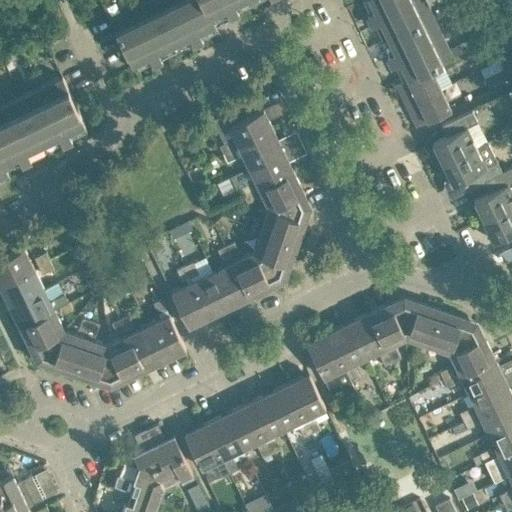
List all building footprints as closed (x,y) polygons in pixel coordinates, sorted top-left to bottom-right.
[(230,16),(229,13),(222,0),(146,0),(109,18),(131,64),(147,56),(151,64),(161,59),(158,51),(189,36),(193,44),(202,39),(198,31),(230,16)] [(222,0),(229,13),(238,8),(235,1),(236,0),(222,0)] [(433,14),(425,0),(369,0),(375,11),(368,15),(372,24),(379,21),(387,37),(433,14)] [(453,57),(433,14),(387,37),(394,53),(387,56),(392,66),(399,62),(406,77),(430,66),(431,67),(442,62),(453,57)] [(478,54),(483,64),(498,57),(493,46),(478,54)] [(406,77),(395,82),(405,103),(440,87),(452,81),(442,62),(431,67),(430,66),(406,77)] [(485,77),(490,87),(506,79),(501,69),(485,77)] [(67,128),(84,120),(61,73),(0,102),(0,154),(3,159),(17,152),(20,160),(30,155),(27,148),(58,133),(61,139),(71,135),(67,128)] [(450,108),(440,87),(405,103),(416,125),(450,108)] [(273,128),(268,118),(263,107),(259,109),(254,97),(213,118),(224,142),(219,144),(223,152),(234,147),(238,145),(273,128)] [(468,125),(478,121),(472,109),(442,123),(447,134),(433,141),(443,162),(477,145),(468,125)] [(248,165),(283,149),(273,128),(238,145),(248,165)] [(502,171),(502,170),(487,140),(477,145),(443,162),(453,182),(467,175),(472,187),(483,181),(483,180),(502,171)] [(238,155),(234,147),(223,152),(227,160),(238,155)] [(258,186),(293,169),(283,149),(248,165),(258,186)] [(0,154),(0,174),(8,171),(3,159),(0,154)] [(511,204),(511,165),(502,170),(502,171),(483,180),(483,181),(488,191),(474,198),(484,219),(511,204)] [(309,204),(293,169),(258,186),(268,206),(253,249),(270,284),(284,277),(309,204)] [(239,185),(243,193),(254,188),(250,180),(239,185)] [(258,196),(254,188),(243,193),(247,201),(258,196)] [(511,204),(484,219),(494,239),(508,232),(511,240),(511,204)] [(248,213),(241,230),(253,234),(259,217),(248,213)] [(188,219),(168,229),(172,239),(193,229),(188,219)] [(234,240),(226,244),(231,255),(239,251),(234,240)] [(0,282),(34,266),(24,244),(0,255),(0,282)] [(231,255),(226,244),(217,248),(222,259),(231,255)] [(270,284),(253,249),(233,259),(250,294),(270,284)] [(34,256),(38,264),(49,259),(45,250),(34,256)] [(53,267),(49,259),(38,264),(42,272),(53,267)] [(250,294),(233,259),(213,269),(230,304),(250,294)] [(192,260),(184,264),(190,275),(198,271),(192,260)] [(190,275),(184,264),(176,268),(181,279),(190,275)] [(44,286),(34,266),(0,282),(0,285),(9,304),(44,286)] [(230,304),(213,269),(192,279),(209,314),(230,304)] [(209,314),(192,279),(170,289),(187,324),(209,314)] [(44,286),(9,304),(19,324),(54,307),(44,286)] [(65,291),(54,296),(58,305),(69,299),(65,291)] [(403,293),(370,309),(387,344),(406,335),(448,350),(458,370),(493,354),(476,319),(403,293)] [(161,297),(153,301),(158,312),(166,308),(161,297)] [(69,299),(58,305),(62,313),(73,308),(69,299)] [(144,367),(127,332),(107,342),(64,327),(54,307),(19,324),(35,359),(109,384),(144,367)] [(387,344),(370,309),(349,320),(365,354),(387,344)] [(185,347),(168,312),(148,322),(164,357),(185,347)] [(128,313),(120,317),(125,328),(133,324),(128,313)] [(82,316),(78,327),(87,330),(91,319),(82,316)] [(125,328),(120,317),(111,321),(116,332),(125,328)] [(99,321),(91,319),(87,330),(95,333),(99,321)] [(365,354),(349,320),(327,330),(344,365),(365,354)] [(164,357),(148,322),(127,332),(144,367),(164,357)] [(352,380),(346,369),(344,365),(327,330),(306,340),(323,375),(328,384),(338,379),(343,389),(354,384),(352,380)] [(417,344),(412,355),(421,358),(425,347),(417,344)] [(395,345),(379,353),(384,364),(400,356),(395,345)] [(503,374),(498,363),(493,354),(458,370),(468,391),(503,374)] [(439,370),(443,378),(454,373),(450,364),(439,370)] [(354,365),(346,369),(352,380),(359,376),(354,365)] [(325,405),(308,371),(287,381),(304,415),(325,405)] [(458,381),(454,373),(443,378),(447,386),(458,381)] [(478,411),(511,395),(511,392),(503,374),(468,391),(478,411)] [(304,415),(287,381),(267,391),(283,425),(304,415)] [(283,425),(267,391),(246,401),(263,435),(283,425)] [(488,432),(511,420),(511,395),(478,411),(488,432)] [(263,435),(246,401),(226,411),(242,445),(263,435)] [(459,411),(463,419),(474,414),(470,406),(459,411)] [(354,410),(343,416),(347,424),(359,419),(354,410)] [(242,445),(226,411),(205,421),(222,455),(242,445)] [(478,422),(474,414),(463,419),(451,425),(455,434),(468,427),(468,426),(478,422)] [(314,416),(306,420),(311,431),(319,427),(314,416)] [(311,431),(306,420),(298,424),(303,434),(311,431)] [(511,445),(511,420),(488,432),(498,452),(511,445)] [(222,455),(205,421),(184,431),(201,465),(222,455)] [(164,436),(157,422),(146,427),(162,463),(153,467),(163,488),(193,473),(173,432),(164,436)] [(162,463),(146,427),(134,433),(141,448),(132,452),(138,463),(132,479),(117,474),(114,484),(135,492),(157,500),(162,488),(163,488),(153,467),(162,463)] [(273,436),(265,440),(270,450),(278,447),(273,436)] [(270,450),(265,440),(257,444),(262,454),(270,450)] [(494,455),(487,458),(497,479),(508,473),(511,471),(511,445),(498,452),(494,455)] [(483,460),(494,455),(490,447),(479,452),(483,460)] [(232,456),(224,460),(229,470),(238,466),(232,456)] [(229,470),(224,460),(216,464),(221,474),(229,470)] [(329,468),(317,474),(322,485),(334,479),(329,468)] [(0,497),(2,502),(37,486),(31,474),(17,480),(13,471),(1,477),(0,476),(0,497)] [(307,473),(286,483),(293,498),(314,489),(307,473)] [(459,473),(450,477),(453,485),(462,480),(459,473)] [(7,511),(30,511),(31,511),(28,504),(42,497),(37,486),(2,502),(0,497),(0,511),(7,511)] [(499,493),(503,501),(511,496),(511,492),(510,488),(499,493)] [(462,496),(468,507),(477,502),(472,491),(462,496)] [(153,511),(154,511),(157,500),(135,492),(132,502),(125,500),(120,511),(153,511)] [(192,497),(198,508),(208,503),(203,492),(192,497)] [(266,492),(245,502),(249,511),(263,511),(273,508),(266,492)] [(456,511),(449,496),(435,503),(439,511),(456,511)] [(511,506),(511,496),(503,501),(507,509),(511,506)] [(400,507),(402,511),(417,511),(412,502),(400,507)]
